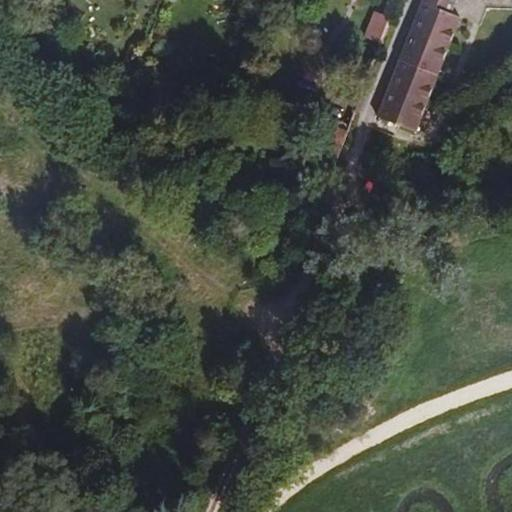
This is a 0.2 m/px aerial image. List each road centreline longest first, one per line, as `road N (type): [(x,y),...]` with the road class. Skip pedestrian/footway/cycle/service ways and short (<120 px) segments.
road 1 (residential): [(409,0),(257,379)]
road 2 (track): [(511,380),(411,415),(260,511)]
road 3 (track): [(257,379),(208,511)]
